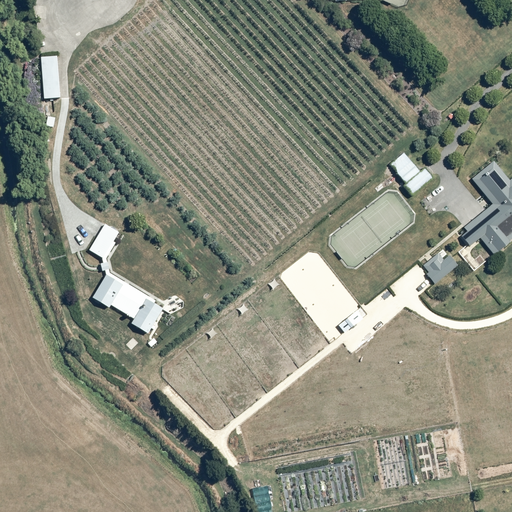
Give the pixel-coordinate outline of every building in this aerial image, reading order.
[(60,98),(57,56),(40,57),(43,99),(60,98)] [(419,172),(404,152),(388,163),(401,180),(398,182),(411,197),(434,179),(425,168),(419,172)] [(511,177),(509,180),(493,160),(471,178),(492,205),(458,232),(471,247),(481,240),(494,255),(511,240),(511,177)] [(105,275),(91,299),(132,321),(130,324),(149,334),(163,309),(153,304),(155,301),(109,274),(106,260),(120,234),(105,224),(88,251),(101,260),(105,275)] [(444,260),(438,253),(431,259),(426,253),(417,261),(434,283),(458,264),(451,254),(444,260)]
